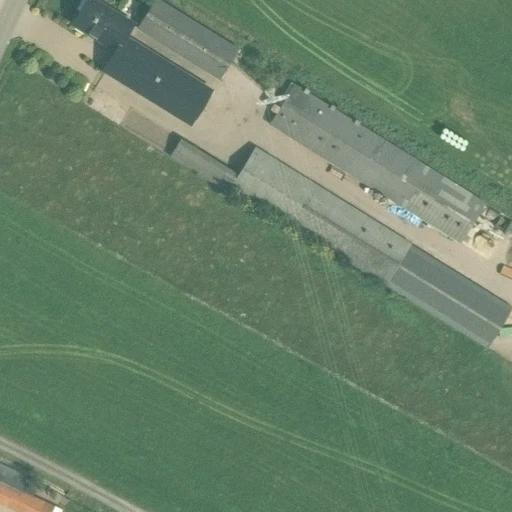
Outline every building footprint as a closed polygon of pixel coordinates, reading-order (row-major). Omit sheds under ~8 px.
[(92,0),(89,0),(73,27),(117,52),(134,25),(92,0)] [(156,0),(137,33),(220,82),(240,51),(156,0)] [(127,38),(105,75),(191,129),(215,92),(127,38)] [(295,87),(271,127),(462,245),(484,203),(295,87)] [(181,166),(192,149),(181,142),(171,159),(181,166)] [(412,246),(255,150),(239,178),(223,168),(212,185),(229,195),(231,192),(386,288),(412,246)] [(0,466),(0,506),(12,511),(54,511),(56,508),(21,492),(27,479),(0,466)]
